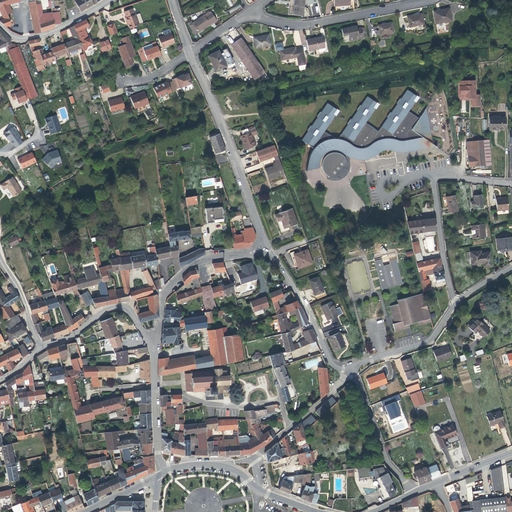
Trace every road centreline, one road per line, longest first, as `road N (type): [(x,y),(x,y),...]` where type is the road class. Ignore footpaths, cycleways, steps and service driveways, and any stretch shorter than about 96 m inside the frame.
road 1 (tertiary): [(189,52),(260,245)]
road 2 (residential): [(248,12),(296,25),(421,0)]
road 3 (tertiary): [(260,245),(200,260),(176,278),(162,299),(156,342)]
road 4 (residential): [(155,391),(234,406),(276,400),(288,429)]
road 5 (residential): [(345,367),(260,245)]
road 6 (residential): [(345,367),(414,491)]
road 7 (residential): [(156,342),(119,306),(42,346)]
road 8 (residential): [(345,367),(429,341),(455,298)]
road 9 (residential): [(455,298),(432,173)]
road 10 (residential): [(0,24),(15,36),(42,35),(108,0)]
